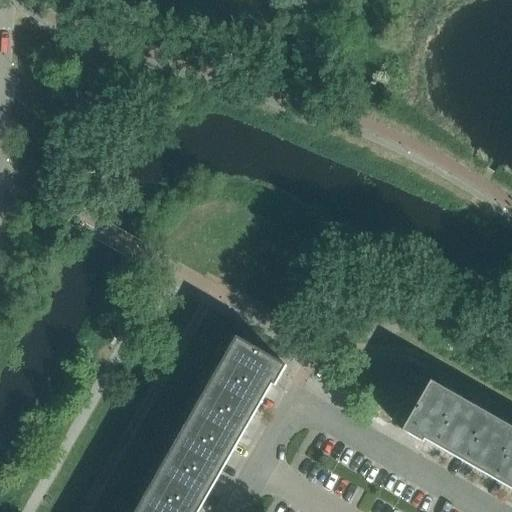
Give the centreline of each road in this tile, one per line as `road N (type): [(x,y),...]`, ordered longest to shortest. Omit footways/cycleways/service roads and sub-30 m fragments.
road 1 (residential): [(488,511),(310,408),(297,410)]
road 2 (track): [(319,0),(206,71)]
road 3 (residential): [(231,511),(283,418),(297,410)]
